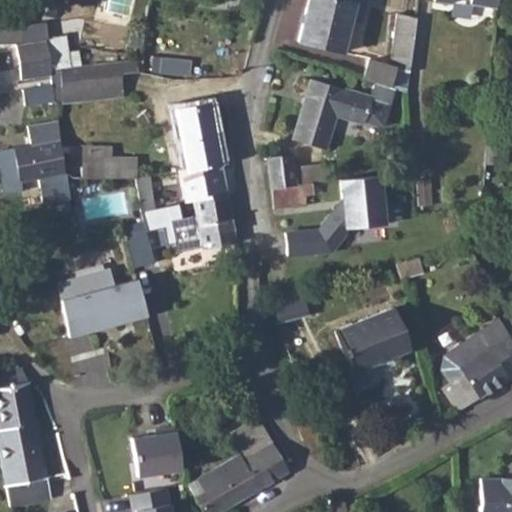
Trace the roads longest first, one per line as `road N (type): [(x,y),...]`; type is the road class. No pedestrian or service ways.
road 1 (residential): [(271,0),(248,118),(243,230),(251,361)]
road 2 (residential): [(316,490),(511,394)]
road 3 (residential): [(65,412),(251,361)]
road 4 (residential): [(251,361),(272,421),(316,490)]
